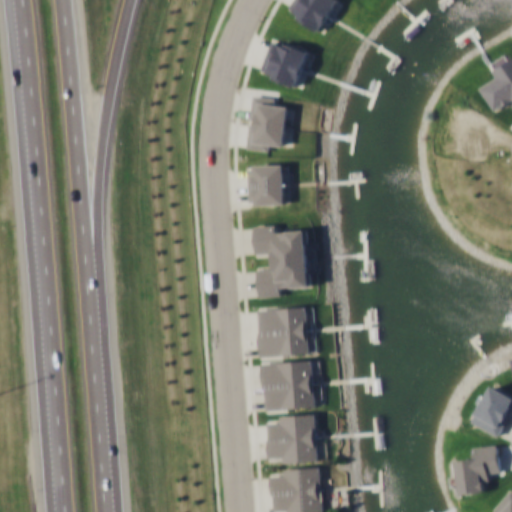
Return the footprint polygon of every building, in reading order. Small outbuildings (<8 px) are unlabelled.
[(320,30),(341,0),(298,0),(291,11),(320,30)] [(311,50),(279,41),(269,75),(301,85),(311,50)] [(511,65),(509,60),(493,69),(498,78),(482,88),(494,108),(511,97),(511,65)] [(247,147),(275,150),(276,141),(286,142),(291,105),(283,104),(283,97),(253,94),(247,147)] [(250,203),(289,203),(289,163),(250,163),(250,203)] [(309,230),(281,232),(280,223),(255,225),(257,255),(268,255),(269,267),(258,267),(260,296),(285,294),(284,285),(313,283),(309,230)] [(259,307),(261,356),(312,354),(309,304),(259,307)] [(263,361),(265,409),(318,407),(315,358),(263,361)] [(268,415),(269,453),(280,453),(280,462),(321,460),(319,413),(268,415)] [(326,511),(324,465),(271,468),(273,505),(285,505),(285,511),(326,511)] [(494,511),(511,511),(511,488),(493,511),(494,511)]
